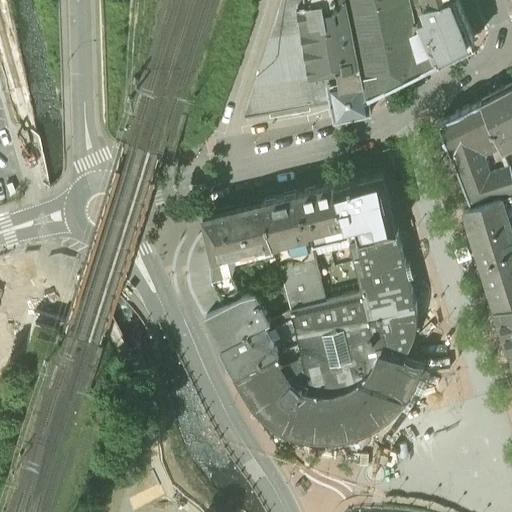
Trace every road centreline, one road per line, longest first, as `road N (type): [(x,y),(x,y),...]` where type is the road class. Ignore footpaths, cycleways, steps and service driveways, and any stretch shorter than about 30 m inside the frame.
road 1 (unclassified): [(506,91),(390,147),(349,180),(138,232)]
road 2 (tertiary): [(129,270),(256,511)]
road 3 (unclassified): [(104,218),(92,160),(85,0)]
